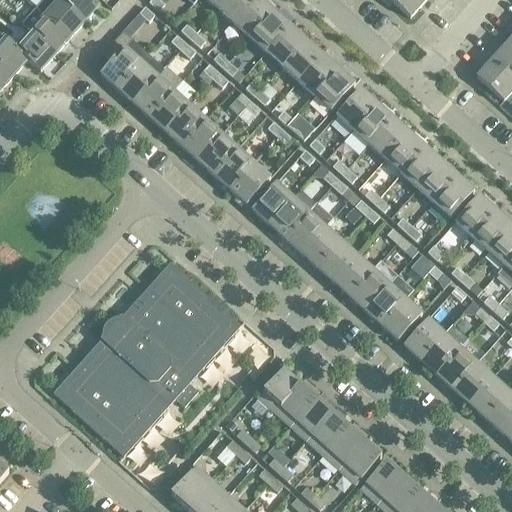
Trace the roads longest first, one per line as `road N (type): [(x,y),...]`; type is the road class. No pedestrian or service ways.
road 1 (residential): [(155,190),(511,504)]
road 2 (residential): [(145,511),(11,387),(5,369),(9,353),(155,190)]
road 3 (residential): [(0,151),(32,116),(64,113),(155,190)]
road 4 (residential): [(414,80),(511,169)]
road 5 (residential): [(321,0),(414,80)]
